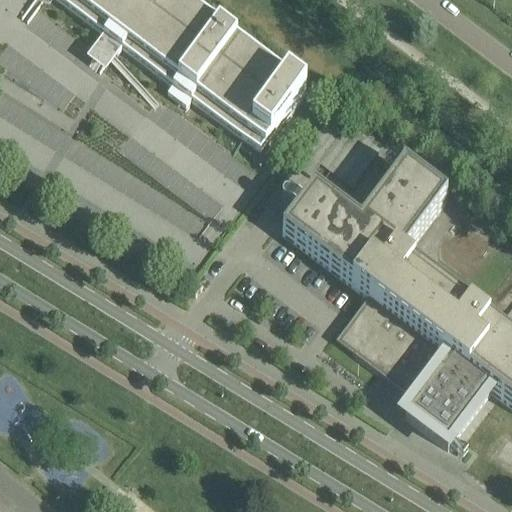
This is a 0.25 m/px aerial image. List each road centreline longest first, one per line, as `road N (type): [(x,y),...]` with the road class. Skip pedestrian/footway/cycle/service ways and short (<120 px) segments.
road 1 (tertiary): [(435,511),(0,244)]
road 2 (tertiary): [(0,278),(375,511)]
